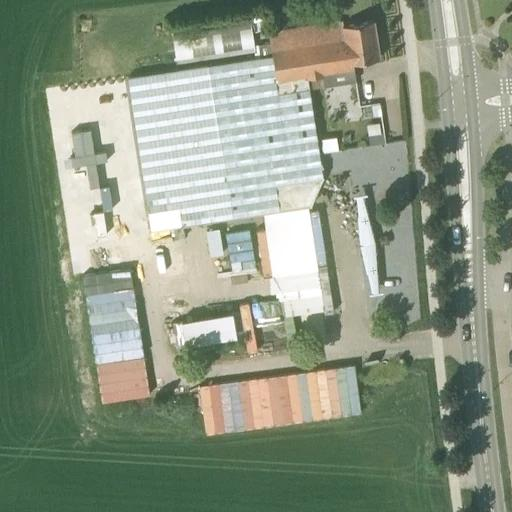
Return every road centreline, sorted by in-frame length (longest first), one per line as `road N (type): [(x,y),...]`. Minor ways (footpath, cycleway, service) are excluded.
road 1 (primary): [(492,511),(469,285)]
road 2 (residential): [(511,420),(499,284),(469,285)]
road 3 (primary): [(469,285),(473,120)]
road 4 (primary): [(447,123),(469,285)]
road 5 (primary): [(433,0),(447,123)]
